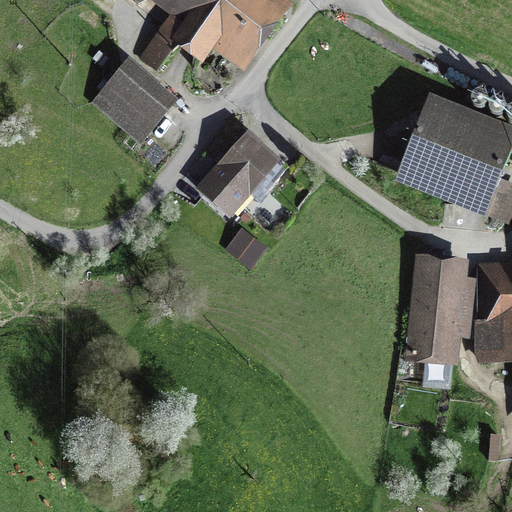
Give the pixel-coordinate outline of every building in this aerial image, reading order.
[(261,0),(169,0),(179,7),(139,61),(153,72),(175,43),(199,61),(218,35),(246,55),(277,11),(261,0)] [(166,112),(121,73),(96,101),(141,140),(166,112)] [(392,191),(480,225),(511,142),(424,108),(392,191)] [(249,140),(204,186),(228,210),(249,189),(259,198),(283,173),(249,140)] [(250,266),(267,243),(243,225),(226,248),(250,266)] [(452,359),(461,268),(420,264),(412,356),(452,359)] [(511,276),(479,277),(479,356),(479,361),(511,360),(511,276)] [(156,426),(113,428),(114,442),(156,440),(156,426)]
